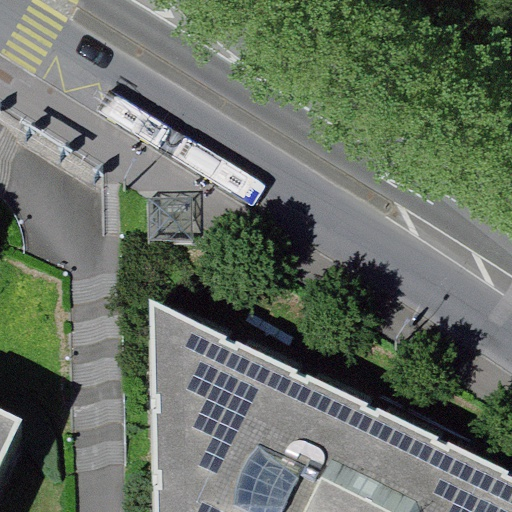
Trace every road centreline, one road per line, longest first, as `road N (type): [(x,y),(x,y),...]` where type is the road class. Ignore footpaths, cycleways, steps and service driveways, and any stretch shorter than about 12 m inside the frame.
road 1 (secondary): [(1,11),(511,341)]
road 2 (residential): [(511,247),(410,209),(85,0)]
road 3 (secondary): [(511,231),(169,0)]
